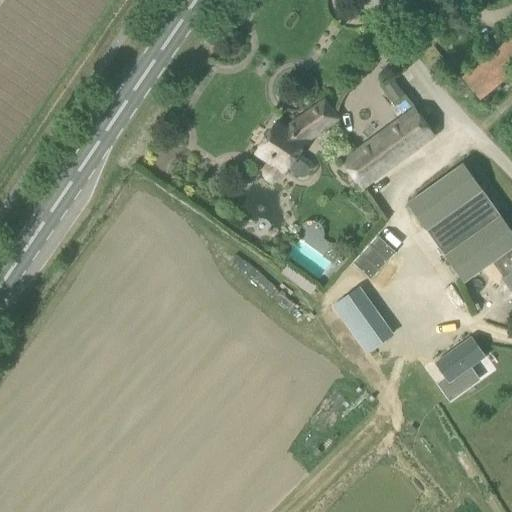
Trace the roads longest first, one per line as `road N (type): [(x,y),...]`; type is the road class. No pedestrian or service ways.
road 1 (primary): [(0,286),(196,0)]
road 2 (unclassified): [(511,173),(367,0)]
road 3 (track): [(391,373),(377,412),(277,511)]
